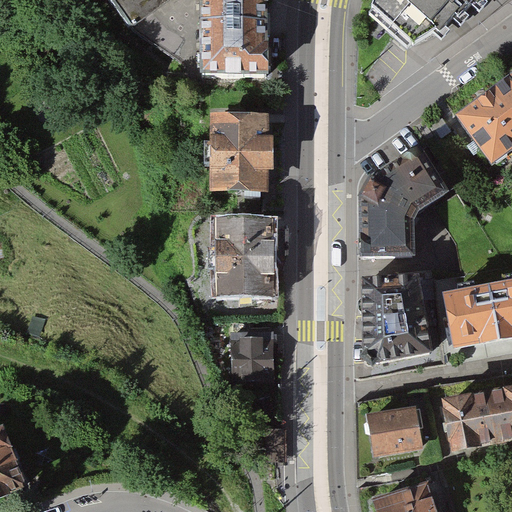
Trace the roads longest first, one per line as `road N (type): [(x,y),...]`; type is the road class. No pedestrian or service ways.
road 1 (secondary): [(320,154),(324,511)]
road 2 (residential): [(320,154),(349,153),(511,33)]
road 3 (secondary): [(325,0),(320,154)]
